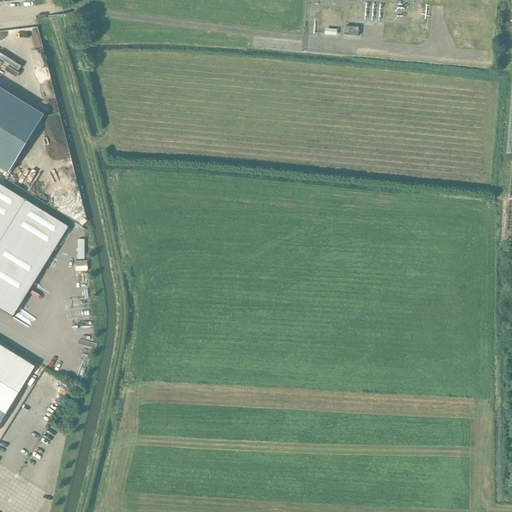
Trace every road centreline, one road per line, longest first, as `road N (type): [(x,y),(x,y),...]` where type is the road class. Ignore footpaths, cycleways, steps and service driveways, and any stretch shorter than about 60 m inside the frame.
road 1 (track): [(80,511),(121,306),(51,0)]
road 2 (track): [(50,9),(483,58)]
